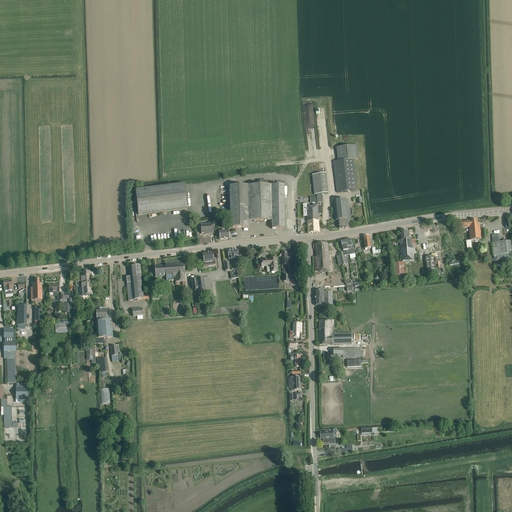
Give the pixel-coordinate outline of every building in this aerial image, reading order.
[(339,161),(334,162),(338,192),(357,190),(354,160),(358,159),(357,145),(337,148),(339,161)] [(329,193),(328,186),(327,175),(313,176),(314,195),(317,195),(317,203),(324,202),(323,194),(329,193)] [(281,229),(284,229),(285,229),(284,181),(276,182),(276,185),(268,186),(268,181),(259,181),(259,186),(229,187),(230,223),(230,228),(249,228),(249,222),(271,221),(272,229),(277,229),(277,230),(278,230),(281,230),(281,229)] [(135,191),(137,210),(138,215),(187,209),(184,185),(135,191)] [(350,228),(349,220),(347,200),(334,201),(336,220),(336,221),(339,221),(339,229),(350,228)] [(308,218),(318,218),(318,214),(322,214),(322,207),(318,207),(318,204),(313,204),(313,207),(307,207),(308,218)] [(319,233),(318,218),(308,218),(308,233),(319,233)] [(462,228),(470,228),(471,240),(481,239),(480,224),(486,223),(485,219),(469,221),(461,222),(462,228)] [(214,229),(214,224),(214,223),(208,224),(208,225),(202,225),(201,223),(199,224),(198,225),(198,227),(200,228),(201,228),(201,234),(208,233),(208,234),(212,234),(211,229),(214,229)] [(220,240),(229,239),(228,228),(223,228),(223,226),(219,227),(219,229),(220,240)] [(416,253),(415,245),(415,240),(409,240),(408,230),(400,231),(400,239),(401,241),(403,262),(414,261),(414,260),(419,259),(418,253),(416,253)] [(511,260),(511,258),(511,246),(511,241),(499,242),(499,234),(492,235),(492,240),(494,262),(498,262),(498,261),(511,260)] [(351,239),(346,240),(347,247),(348,247),(349,254),(350,254),(351,259),(356,258),(355,253),(354,249),(355,248),(355,245),(352,246),(351,239)] [(328,253),(328,248),(328,244),(316,244),(317,257),(314,257),(315,272),(318,272),(322,273),(333,272),(332,253),(328,253)] [(228,260),(236,259),(236,261),(242,261),(241,256),(238,256),(237,250),(227,251),(228,257),(228,260)] [(212,253),(202,254),(203,259),(204,263),(207,263),(208,267),(216,265),(215,260),(213,260),(213,258),(212,253)] [(428,277),(436,276),(434,256),(426,258),(428,277)] [(277,272),(276,263),(276,258),(269,259),(269,261),(261,261),(261,260),(261,267),(271,266),(272,272),(277,272)] [(185,282),(183,265),(183,260),(165,261),(165,266),(154,267),(155,272),(155,277),(166,277),(166,281),(175,281),(175,282),(178,282),(182,282),(185,282)] [(395,263),(396,282),(406,282),(404,262),(395,263)] [(128,301),(133,301),(143,300),(143,299),(149,299),(148,294),(143,294),(140,266),(130,267),(131,277),(126,277),(128,301)] [(76,282),(76,286),(76,287),(77,286),(78,296),(92,296),(91,279),(94,278),(94,273),(90,273),(90,272),(81,272),(81,281),(76,282)] [(204,278),(191,280),(193,292),(205,290),(204,278)] [(209,278),(204,278),(205,290),(206,295),(212,294),(211,290),(209,278)] [(36,288),(41,288),(41,280),(32,280),(33,288),(31,288),(31,293),(36,293),(36,288)] [(3,282),(4,287),(4,292),(13,291),(12,286),(11,281),(3,282)] [(49,285),(49,290),(49,293),(59,293),(59,285),(49,285)] [(36,293),(31,293),(31,301),(42,301),(41,288),(36,288),(36,293)] [(315,291),(316,306),(328,306),(328,305),(331,304),(331,297),(328,297),(328,291),(315,291)] [(137,320),(143,319),(142,316),(143,316),(142,308),(132,309),(133,317),(137,316),(137,320)] [(113,338),(112,332),(112,327),(110,327),(110,320),(106,321),(106,319),(106,310),(96,311),(96,316),(97,321),(96,321),(97,334),(95,334),(95,339),(99,339),(113,338)] [(332,321),(319,321),(320,345),(325,345),(332,345),(352,344),(352,334),(336,334),(335,332),(332,332),(332,321)] [(290,338),(294,338),(299,338),(299,333),(302,333),(302,326),(299,326),(299,323),(294,323),(294,331),(290,331),(290,338)] [(3,329),(4,338),(13,338),(13,329),(3,329)] [(9,384),(16,384),(15,343),(7,343),(7,352),(9,352),(9,384)] [(112,359),(118,358),(117,346),(110,347),(112,359)] [(360,349),(343,349),(334,349),(334,356),(343,356),(343,358),(360,358),(360,349)] [(295,368),(301,367),(300,353),(289,354),(289,356),(290,356),(291,362),(294,362),(295,368)] [(292,391),(296,391),(302,391),(301,377),(295,377),(291,378),(292,391)] [(114,387),(122,387),(122,379),(114,380),(114,387)] [(28,383),(16,384),(16,401),(28,400),(28,383)] [(333,442),(333,438),(334,438),(334,432),(320,433),(321,439),(323,439),(324,441),(323,441),(323,445),(329,445),(329,442),(333,442)]
